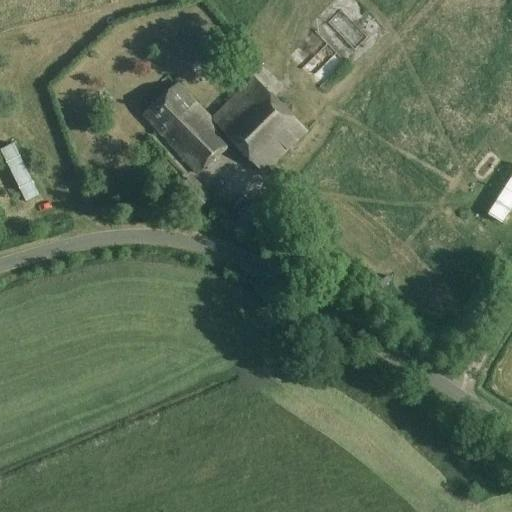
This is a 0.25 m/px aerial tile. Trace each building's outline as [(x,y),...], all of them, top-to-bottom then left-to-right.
[(360,63),(392,33),(361,0),(341,0),(320,20),(360,63)] [(313,38),(324,50),(332,43),(322,31),(313,38)] [(311,68),(323,49),(308,40),(296,59),(311,68)] [(263,173),(306,131),(254,78),(211,120),(178,84),(143,115),(168,142),(167,142),(198,174),(233,142),(263,173)] [(106,109),(118,97),(108,88),(96,100),(106,109)] [(193,216),(212,197),(191,176),(172,196),(193,216)]
